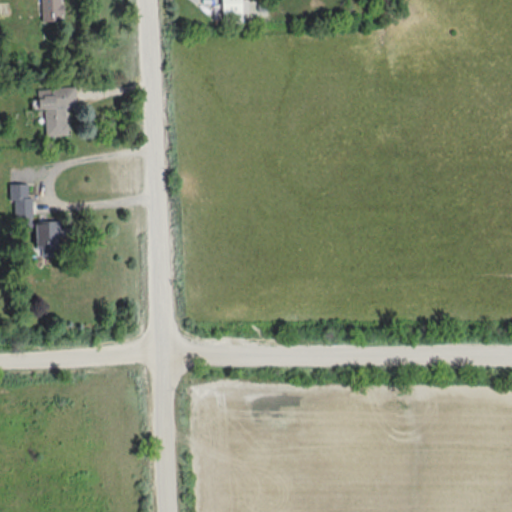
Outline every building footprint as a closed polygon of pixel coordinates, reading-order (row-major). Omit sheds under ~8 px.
[(39,0),(40,19),(60,18),(59,0),(39,0)] [(219,0),(220,15),(240,15),(240,0),(219,0)] [(69,87),(51,88),(51,96),(35,96),(35,110),(43,110),(44,137),(70,136),(69,87)] [(29,184),(9,184),(9,219),(29,219),(29,184)] [(56,224),(32,224),(32,255),(56,255),(56,224)]
